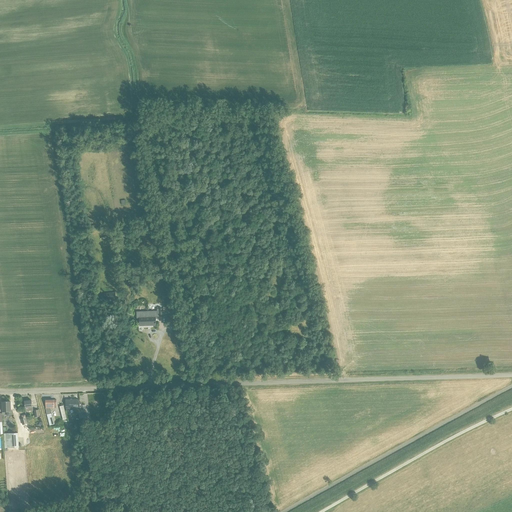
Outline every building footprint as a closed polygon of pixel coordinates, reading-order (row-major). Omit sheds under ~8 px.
[(140,243),(141,250),(151,249),(149,241),(140,243)] [(112,286),(106,286),(106,297),(116,297),(116,290),(112,290),(112,286)] [(140,318),(140,326),(156,326),(156,317),(140,318)] [(72,408),(75,414),(76,414),(77,414),(77,413),(78,413),(79,412),(80,412),(80,411),(81,411),(81,410),(82,409),(82,408),(82,407),(82,406),(82,405),(82,404),(81,403),(81,402),(80,402),(80,401),(79,401),(78,401),(78,399),(73,399),(72,399),(71,398),(70,399),(65,400),(66,406),(66,411),(70,410),(70,408),(72,408)] [(26,411),(29,411),(33,411),(32,400),(24,401),(25,409),(26,411)] [(46,408),(47,414),(50,425),(53,424),(51,414),(49,408),(56,408),(56,400),(46,400),(46,408)] [(2,402),(3,412),(11,411),(10,402),(2,402)] [(4,434),(5,448),(19,447),(18,433),(4,434)]
